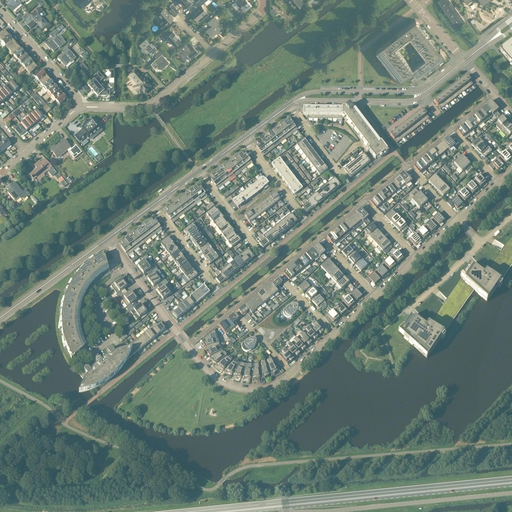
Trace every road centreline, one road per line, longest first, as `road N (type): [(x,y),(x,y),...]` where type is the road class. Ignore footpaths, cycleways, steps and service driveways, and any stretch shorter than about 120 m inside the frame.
road 1 (primary): [(226,511),(511,483)]
road 2 (residential): [(291,372),(260,389),(219,381),(127,268)]
road 3 (unclassified): [(511,494),(319,511)]
road 4 (residential): [(74,367),(114,340),(97,292),(127,268)]
road 5 (tertiary): [(0,317),(105,240)]
road 6 (tertiary): [(422,94),(309,93),(294,101)]
road 7 (tertiary): [(294,101),(422,94)]
road 8 (residential): [(78,107),(0,12)]
